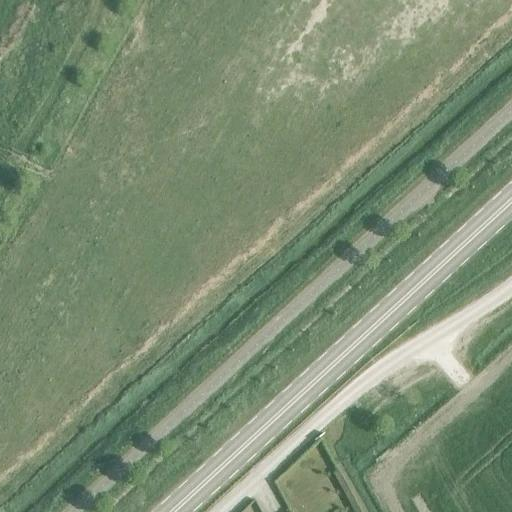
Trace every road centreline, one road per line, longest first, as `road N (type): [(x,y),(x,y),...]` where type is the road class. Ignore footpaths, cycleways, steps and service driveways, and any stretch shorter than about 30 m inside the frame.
road 1 (secondary): [(181,511),(511,207)]
road 2 (unclassified): [(222,511),(365,381),(511,287)]
